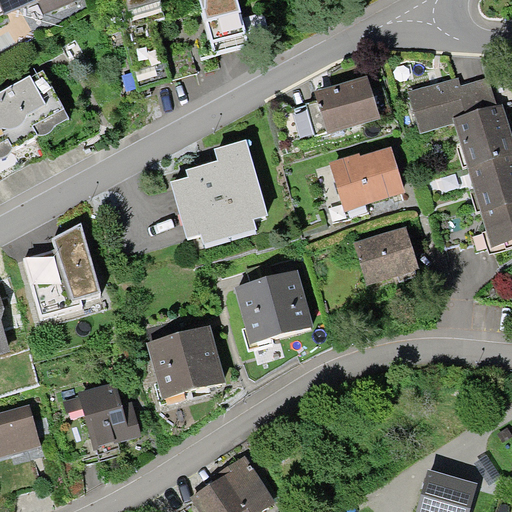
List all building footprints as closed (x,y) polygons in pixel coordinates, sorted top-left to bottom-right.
[(0,0),(6,15),(38,2),(44,17),(81,3),(79,0),(0,0)] [(165,17),(160,0),(120,0),(128,27),(158,19),(165,17)] [(249,44),(237,0),(202,0),(216,52),(249,44)] [(128,27),(120,30),(137,90),(197,74),(187,40),(165,46),(158,19),(128,27)] [(71,119),(45,70),(0,94),(0,179),(44,157),(34,139),(71,119)] [(385,114),(374,74),(311,91),(322,131),(385,114)] [(503,123),(499,108),(495,109),(487,82),(460,91),(458,82),(442,87),(410,96),(422,135),(454,125),(492,250),(511,243),(511,152),(508,141),(503,123)] [(246,217),(263,213),(242,139),(210,149),(213,160),(185,169),(187,178),(167,184),(182,236),(195,232),(198,245),(251,231),(246,217)] [(403,195),(389,145),(326,163),(340,213),(403,195)] [(102,296),(80,225),(53,239),(57,254),(25,264),(43,321),(84,308),(82,302),(102,296)] [(413,263),(401,226),(349,242),(361,279),(413,263)] [(314,328),(300,272),(234,289),(248,345),(314,328)] [(0,355),(12,352),(1,318),(4,307),(0,292),(0,355)] [(225,382),(211,326),(147,342),(161,398),(225,382)] [(121,404),(116,384),(81,393),(96,448),(98,447),(101,461),(121,456),(117,444),(143,437),(133,401),(121,404)] [(0,458),(42,448),(30,404),(0,412),(0,458)] [(270,511),(280,507),(251,455),(189,490),(201,511),(270,511)] [(469,511),(476,485),(427,472),(415,511),(469,511)]
